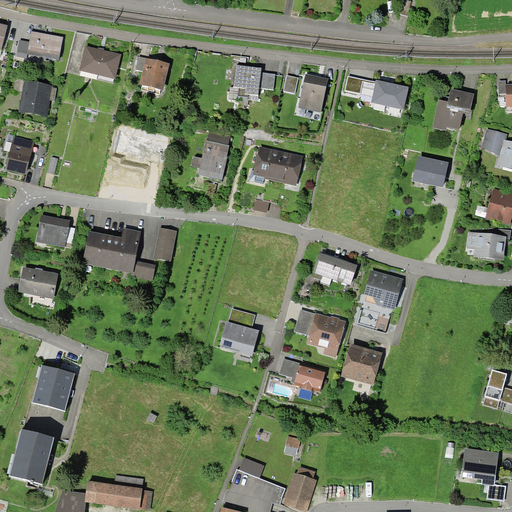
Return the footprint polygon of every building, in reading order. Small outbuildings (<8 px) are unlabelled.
[(399,16),(406,18),(410,3),(403,1),(399,16)] [(62,40),(30,35),(28,44),(18,43),(16,57),(26,59),(26,56),(58,61),(62,40)] [(113,80),(118,58),(85,50),(80,72),(113,80)] [(159,92),(166,67),(147,62),(147,61),(138,58),(134,71),(144,74),(141,87),(159,92)] [(272,92),(274,76),(260,74),(261,70),(235,67),(232,89),(244,91),(244,96),(257,98),(258,90),(272,92)] [(319,112),(326,82),(305,77),(299,107),(319,112)] [(375,90),(376,83),(347,77),(345,90),(361,94),(362,88),(375,90)] [(36,81),(16,78),(13,91),(24,93),(22,107),(44,111),(46,101),(53,103),(56,90),(36,86),(36,81)] [(294,95),(297,80),(286,78),(282,93),(294,95)] [(405,108),(409,87),(377,81),(376,83),(375,90),(373,102),(405,108)] [(468,113),(472,98),(450,93),(447,106),(439,104),(435,122),(446,125),(445,128),(458,131),(462,112),(468,113)] [(497,162),(511,166),(511,145),(503,143),(503,142),(504,137),(488,133),(484,147),(497,153),(500,154),(497,162)] [(198,176),(221,181),(225,162),(222,162),(222,159),(225,159),(227,149),(226,149),(228,142),(208,137),(206,144),(205,144),(198,176)] [(6,170),(24,174),(32,144),(13,139),(6,170)] [(128,160),(152,167),(158,146),(133,140),(128,160)] [(263,178),(274,181),(280,155),(260,151),(255,173),(264,175),(263,178)] [(26,169),(33,171),(37,156),(30,154),(26,169)] [(299,160),(280,155),(274,181),(285,183),(285,180),(294,182),(299,160)] [(448,163),(418,156),(413,180),(443,186),(448,163)] [(46,174),(53,175),(57,160),(50,158),(46,174)] [(154,190),(158,176),(151,174),(147,188),(154,190)] [(216,186),(208,184),(204,200),(212,202),(216,186)] [(511,209),(511,198),(494,193),(491,202),(487,200),(485,209),(477,207),(474,216),(486,220),(487,218),(493,220),(495,224),(499,222),(507,224),(511,209)] [(71,245),(74,230),(66,229),(67,224),(43,220),(38,242),(63,247),(63,243),(71,245)] [(154,260),(168,263),(174,233),(159,230),(154,260)] [(88,235),(82,265),(131,275),(139,235),(123,232),(121,241),(88,235)] [(500,261),(502,245),(502,240),(478,236),(478,237),(469,236),(467,248),(476,249),(475,258),(500,261)] [(349,286),(355,268),(319,256),(312,279),(320,282),(322,277),(349,286)] [(56,277),(23,271),(19,293),(36,296),(37,295),(52,298),(56,277)] [(376,304),(392,309),(399,283),(392,281),(390,282),(386,281),(386,279),(371,275),(365,296),(373,298),(376,304)] [(345,322),(314,314),(304,351),(335,359),(345,322)] [(257,331),(221,323),(215,350),(251,359),(257,331)] [(367,355),(366,353),(350,349),(343,376),(371,384),(378,357),(372,355),(370,356),(367,355)] [(328,372),(300,366),(295,387),(323,394),(328,372)] [(35,405),(64,413),(73,376),(44,369),(41,381),(38,380),(36,386),(39,387),(35,405)] [(507,374),(492,369),(481,405),(497,409),(507,374)] [(146,421),(151,424),(155,418),(149,415),(146,421)] [(32,484),(41,486),(53,441),(24,433),(19,451),(15,450),(14,456),(17,457),(12,478),(30,483),(29,485),(32,485),(32,484)] [(279,444),(297,449),(299,441),(281,437),(279,444)] [(498,453),(466,448),(462,476),(495,480),(498,453)] [(262,467),(244,460),(239,472),(236,471),(227,493),(248,502),(278,507),(284,490),(257,479),(262,467)] [(286,506),(303,511),(312,482),(295,477),(286,506)] [(87,484),(85,496),(84,502),(138,510),(140,492),(125,489),(127,479),(114,478),(113,488),(87,484)] [(503,488),(487,486),(486,500),(502,501),(503,488)] [(83,511),(84,502),(85,496),(62,493),(55,511),(83,511)]
